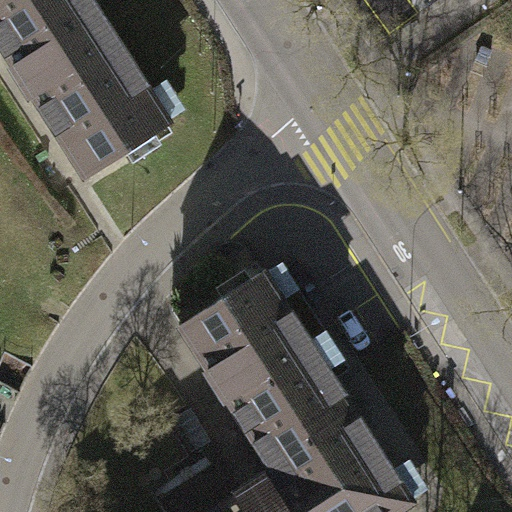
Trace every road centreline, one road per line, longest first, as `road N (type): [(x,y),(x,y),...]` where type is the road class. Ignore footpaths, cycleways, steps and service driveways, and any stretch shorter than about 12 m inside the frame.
road 1 (residential): [(323,99),(131,261),(70,345),(24,444),(5,511)]
road 2 (residential): [(323,99),(511,394)]
